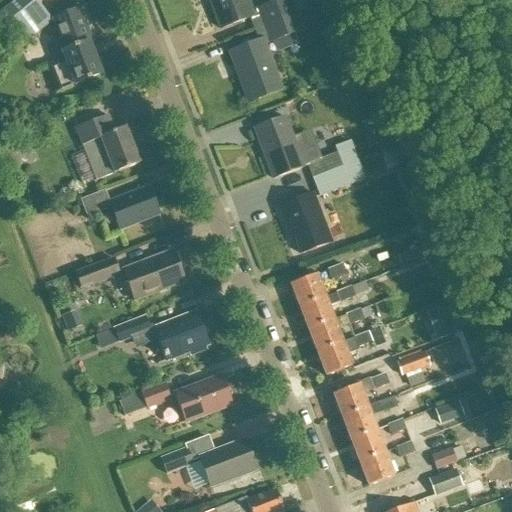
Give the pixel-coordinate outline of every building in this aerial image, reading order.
[(19,32),(44,12),(34,0),(21,0),(4,14),(19,32)] [(245,0),(208,0),(220,31),(249,20),(253,31),(296,15),(290,0),(286,0),(251,13),(245,0)] [(93,44),(80,10),(52,21),(59,39),(57,40),(65,61),(47,68),(58,94),(103,77),(91,45),(93,44)] [(258,44),(229,54),(247,104),(280,91),(263,46),(303,31),(296,15),(253,31),(258,44)] [(114,133),(108,117),(75,130),(94,182),(140,165),(126,129),(114,133)] [(304,169),(301,161),(285,119),(254,130),(273,180),(304,169)] [(384,144),(378,129),(363,135),(368,150),(384,144)] [(308,182),(352,165),(344,145),(301,161),(308,182)] [(352,165),(308,182),(316,200),(359,183),(352,165)] [(105,193),(80,203),(87,220),(111,211),(121,234),(160,218),(149,189),(109,205),(105,193)] [(301,256),(330,245),(312,196),(280,208),(287,227),(290,226),(301,256)] [(174,254),(124,274),(136,304),(186,285),(174,254)] [(122,276),(116,260),(76,275),(82,291),(122,276)] [(331,284),(346,278),(342,267),(327,273),(331,284)] [(326,300),(325,298),(317,277),(291,287),(300,310),(326,300)] [(340,305),(356,299),(351,288),(336,295),(340,305)] [(334,323),(328,307),(326,300),(300,310),(308,333),(334,323)] [(147,320),(116,332),(121,345),(134,340),(136,346),(142,349),(161,342),(169,364),(211,348),(198,315),(152,333),(147,320)] [(334,323),(308,333),(317,356),(343,346),(342,344),(334,323)] [(372,344),(368,334),(342,344),(343,346),(347,357),(359,352),(358,350),(372,344)] [(343,346),(317,356),(326,379),(352,369),(347,357),(343,346)] [(410,390),(425,384),(420,371),(429,368),(424,354),(420,355),(419,353),(399,361),(399,363),(395,365),(400,379),(405,377),(410,390)] [(385,377),(370,382),(374,392),(389,386),(385,377)] [(187,425),(233,407),(221,378),(176,395),(187,425)] [(142,396),(120,405),(126,420),(148,411),(149,412),(173,403),(166,386),(142,395),(142,396)] [(359,386),(333,396),(342,419),(368,410),(359,386)] [(384,416),(399,410),(393,392),(386,395),(388,400),(380,403),(381,406),(381,407),(384,416)] [(464,418),(459,404),(435,413),(440,427),(464,418)] [(368,410),(342,419),(351,443),(377,433),(368,410)] [(408,433),(403,422),(389,428),(393,439),(408,433)] [(377,433),(351,443),(360,466),(385,456),(377,433)] [(211,489),(257,472),(246,442),(200,460),(211,489)] [(416,456),(412,446),(398,451),(401,461),(416,456)] [(186,450),(159,461),(165,477),(192,466),(186,450)] [(450,451),(429,459),(435,473),(455,465),(455,464),(462,461),(458,450),(451,453),(450,451)] [(385,456),(360,466),(369,489),(394,479),(385,456)] [(463,488),(456,471),(428,481),(435,499),(463,488)] [(283,511),(276,492),(249,503),(247,499),(214,511),(283,511)] [(157,511),(150,503),(140,511),(157,511)]
